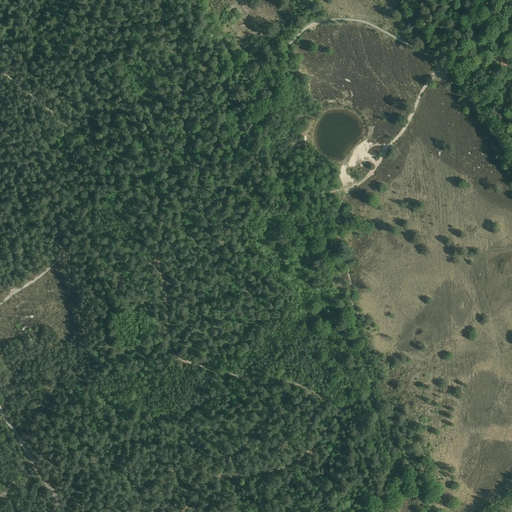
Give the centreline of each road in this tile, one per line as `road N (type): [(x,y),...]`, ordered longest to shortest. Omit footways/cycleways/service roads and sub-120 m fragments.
road 1 (track): [(197,167),(181,116),(182,62),(167,44),(160,0)]
road 2 (track): [(511,161),(445,57)]
